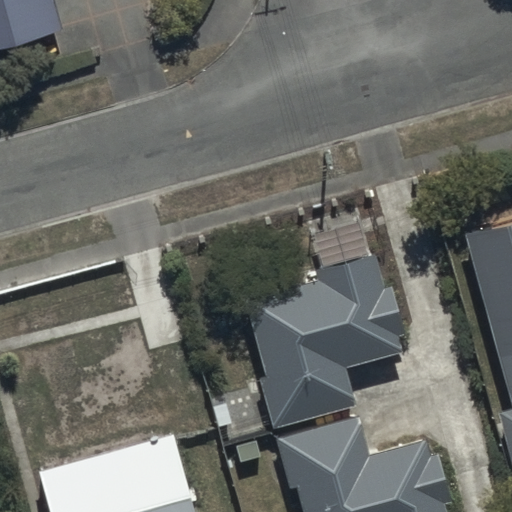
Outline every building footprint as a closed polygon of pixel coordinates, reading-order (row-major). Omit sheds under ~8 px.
[(0,0),(0,54),(61,36),(50,0),(0,0)] [(511,220),(466,233),(511,400),(511,408),(501,412),(511,451),(511,220)] [(243,304),(272,425),(353,406),(344,370),(404,355),(399,337),(409,334),(397,287),(382,291),(375,263),(315,277),(317,286),(243,304)] [(358,421),(278,445),(297,511),(444,511),(443,506),(454,503),(439,454),(434,456),(430,443),(370,461),(358,421)] [(185,511),(168,445),(36,480),(44,511),(185,511)]
